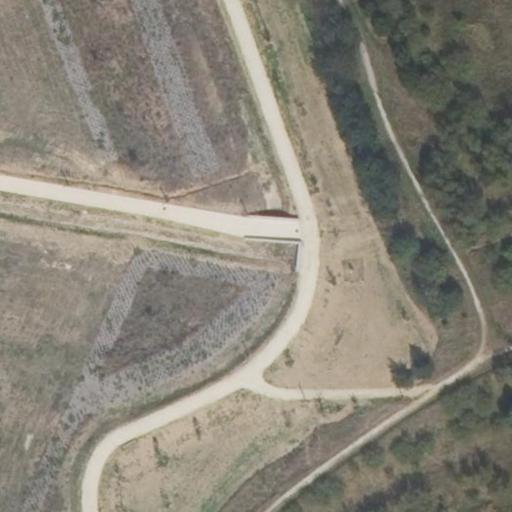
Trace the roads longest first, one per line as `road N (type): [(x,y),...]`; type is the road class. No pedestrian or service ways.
road 1 (unclassified): [(309,230),(304,301),(269,356),(247,376),(103,450),(89,490),(91,511)]
road 2 (unclassified): [(309,230),(0,182)]
road 3 (unclassified): [(233,0),(309,230)]
